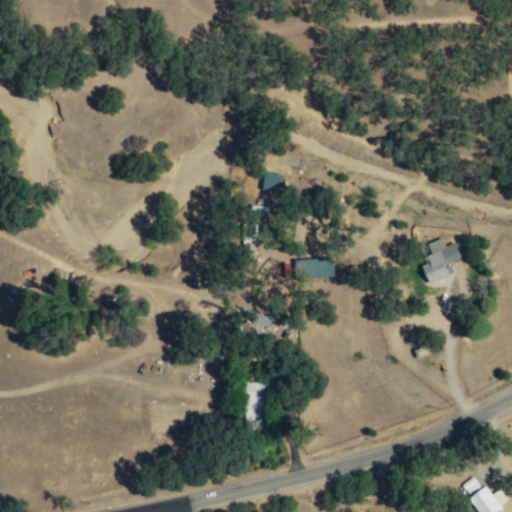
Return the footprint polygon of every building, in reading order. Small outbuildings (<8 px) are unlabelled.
[(279,192),(280,174),(263,173),(261,191),(279,192)] [(453,243),(444,247),(440,238),(420,247),(427,263),(420,266),(428,284),(452,274),(448,263),(460,258),(453,243)] [(332,277),(331,259),(294,260),(295,278),(332,277)] [(260,427),(261,384),(244,383),(243,427),(260,427)] [(498,511),(500,511),(485,486),(479,489),(472,477),(460,484),(476,511),(498,511)]
